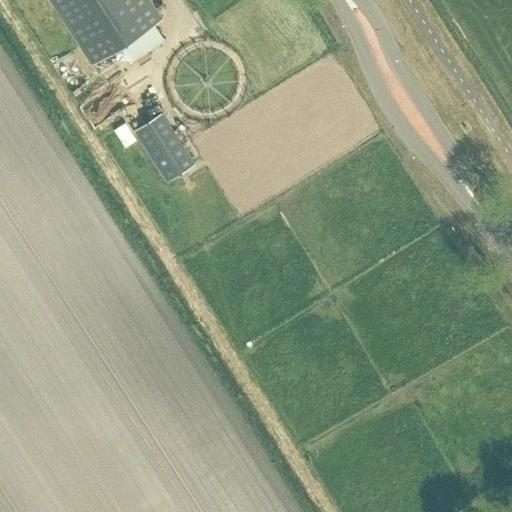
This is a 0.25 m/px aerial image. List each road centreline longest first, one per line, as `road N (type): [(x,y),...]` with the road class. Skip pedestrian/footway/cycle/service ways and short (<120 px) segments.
road 1 (primary): [(340,0),(397,122),(497,237)]
road 2 (primary): [(497,237),(470,176),(361,0)]
